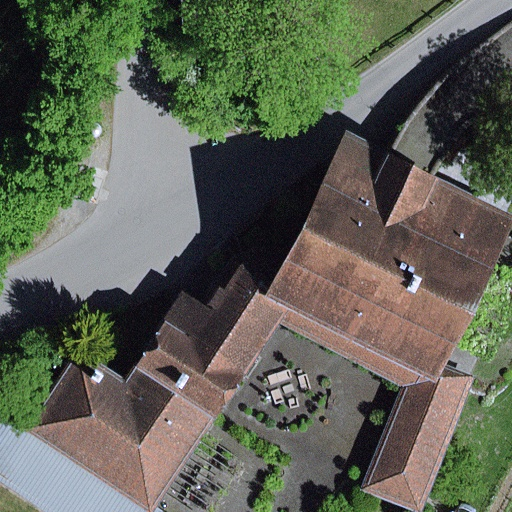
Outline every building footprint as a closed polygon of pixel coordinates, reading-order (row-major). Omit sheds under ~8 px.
[(179,0),(181,32),(207,31),(206,0),(179,0)] [(511,222),(511,210),(349,129),(272,281),(294,295),(279,317),(402,380),(440,373),(511,222)] [(183,285),(133,362),(215,416),(279,317),(294,295),(272,281),(241,261),(213,304),(183,285)] [(215,416),(133,362),(126,377),(78,346),(30,417),(3,399),(0,404),(0,480),(48,511),(160,511),(152,507),(215,416)] [(476,372),(402,380),(360,486),(422,508),(476,372)]
